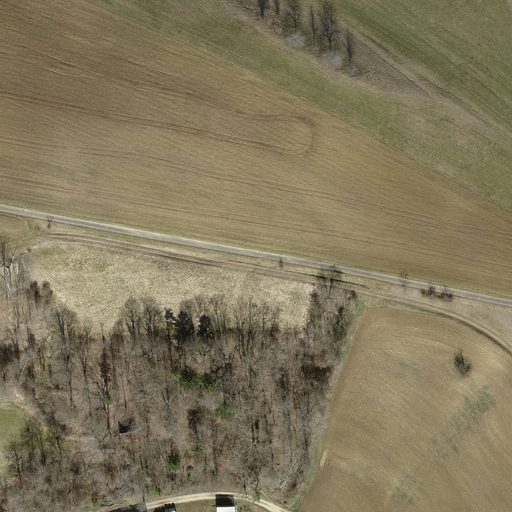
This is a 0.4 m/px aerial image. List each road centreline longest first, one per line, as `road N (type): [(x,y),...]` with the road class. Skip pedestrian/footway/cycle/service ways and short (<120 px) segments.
road 1 (track): [(0,203),(511,301)]
road 2 (track): [(511,347),(424,302),(259,266),(27,234)]
road 3 (track): [(124,511),(219,495),(283,511)]
